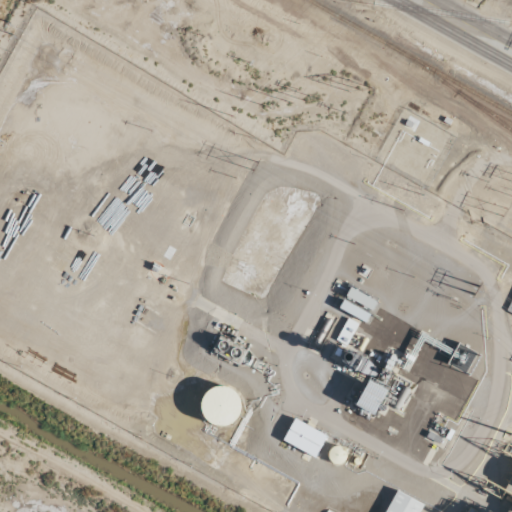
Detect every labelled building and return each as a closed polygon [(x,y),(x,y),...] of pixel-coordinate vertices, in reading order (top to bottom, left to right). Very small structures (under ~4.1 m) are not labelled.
[(373,309),(376,300),(348,288),(345,298),(373,309)] [(373,415),(386,390),(368,380),(354,405),(373,415)] [(237,386),(200,391),(204,426),(241,421),(237,386)] [(282,440),(314,458),(326,436),(294,418),(282,440)] [(419,511),(423,505),(396,490),(384,511),(419,511)]
